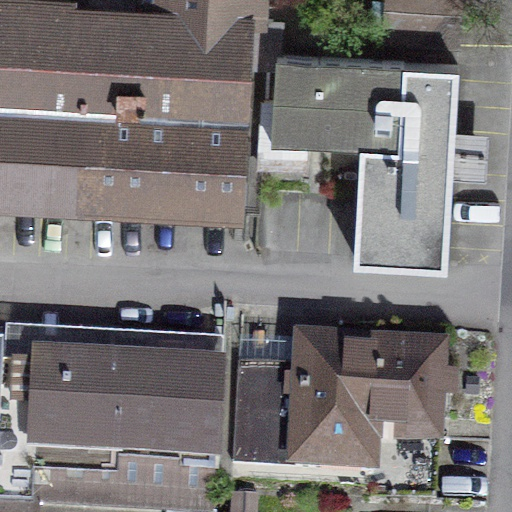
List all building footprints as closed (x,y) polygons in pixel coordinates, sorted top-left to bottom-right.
[(138,0),(137,15),(0,6),(0,194),(258,209),(261,162),(267,54),(271,54),(273,18),(247,16),(247,0),(138,0)] [(460,18),(415,16),(413,44),(458,46),(460,18)] [(271,54),(267,54),(261,162),(302,165),(304,139),(362,142),(355,258),(446,263),(456,64),(271,54)] [(372,485),(371,496),(431,499),(440,350),(303,343),(301,369),(239,365),(233,462),(275,464),(275,479),(372,485)] [(221,372),(3,360),(0,416),(0,511),(32,511),(33,500),(213,510),(221,372)]
